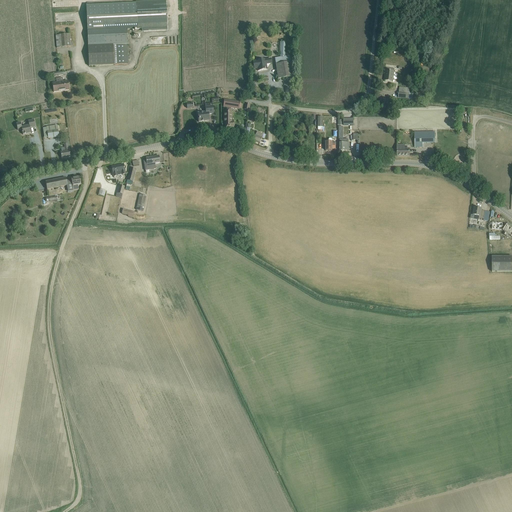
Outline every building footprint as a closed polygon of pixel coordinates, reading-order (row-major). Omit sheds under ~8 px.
[(166,2),(141,3),(86,6),(89,66),(128,65),(127,45),(128,45),(127,30),(142,29),(142,31),(167,30),(166,2)] [(56,35),(57,48),(71,47),(70,34),(56,35)] [(281,58),(275,59),(278,79),(293,77),(289,56),(284,57),(285,43),(281,43),(281,58)] [(272,64),(271,59),(253,62),(254,69),(258,69),(258,71),(267,70),(266,65),(272,64)] [(385,71),(385,76),(385,81),(393,82),(394,72),(385,71)] [(53,84),(54,92),(69,90),(68,81),(53,84)] [(243,103),(240,103),(224,100),(223,108),(239,110),(239,109),(242,109),(243,103)] [(208,115),(213,114),(213,106),(205,107),(206,112),(198,113),(198,122),(209,121),(208,115)] [(232,110),(224,110),(224,124),(224,128),(234,128),(234,127),(234,124),(234,123),(234,122),(232,122),(232,110)] [(18,131),(22,130),(23,135),(31,133),(30,128),(35,127),(34,120),(28,121),(29,125),(21,127),(20,123),(16,124),(18,131)] [(46,128),(47,139),(59,138),(57,127),(46,128)] [(262,139),(263,134),(257,132),(255,136),(253,141),(260,144),(262,139)] [(414,133),(415,143),(427,143),(427,133),(414,133)] [(335,149),(335,143),(335,140),(334,139),(329,139),(329,140),(329,143),(326,143),(326,151),(332,151),(332,149),(335,149)] [(339,140),(340,151),(348,151),(348,139),(339,140)] [(62,153),(61,153),(62,159),(70,157),(68,144),(64,145),(65,148),(61,149),(62,153)] [(404,146),(397,146),(397,156),(409,156),(409,149),(404,149),(404,146)] [(146,160),(143,160),(144,166),(145,170),(156,168),(155,163),(159,162),(158,155),(153,156),(146,158),(146,160)] [(125,174),(123,165),(111,167),(114,177),(117,176),(122,175),(125,174)] [(126,185),(132,186),(136,170),(130,168),(127,180),(127,181),(126,185)] [(67,186),(67,185),(72,184),(73,191),(79,190),(78,186),(81,185),(80,177),(71,179),(71,181),(66,181),(66,178),(45,182),(47,190),(67,186)] [(136,210),(143,212),(146,196),(139,194),(136,210)] [(473,215),(479,216),(478,219),(483,219),(485,211),(482,210),(482,209),(474,208),(473,215)] [(123,209),(122,214),(133,217),(135,212),(123,209)] [(511,227),(505,223),(504,225),(501,225),(501,222),(491,221),(490,228),(500,229),(501,229),(500,229),(503,232),(502,234),(505,236),(506,234),(509,236),(511,232),(511,227)] [(511,256),(492,257),(492,272),(511,271),(511,256)]
